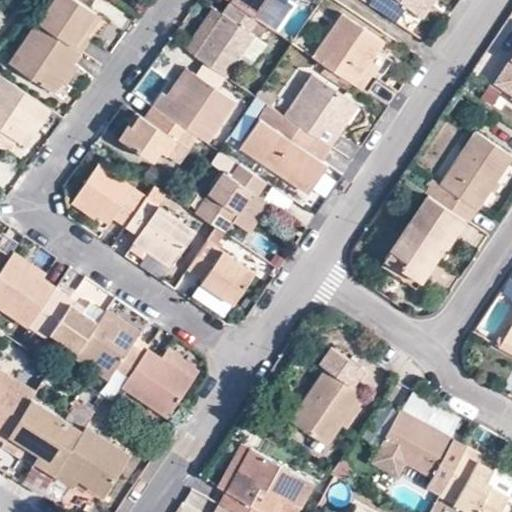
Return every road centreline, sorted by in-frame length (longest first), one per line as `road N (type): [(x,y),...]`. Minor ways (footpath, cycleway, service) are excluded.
road 1 (residential): [(176,0),(40,188),(47,229),(248,362)]
road 2 (residential): [(308,272),(489,0)]
road 3 (residential): [(248,362),(146,511)]
road 4 (residential): [(308,272),(439,357)]
road 5 (residential): [(511,237),(445,335),(439,357)]
